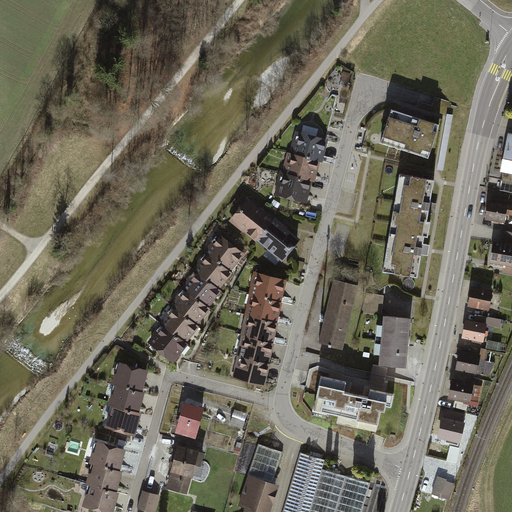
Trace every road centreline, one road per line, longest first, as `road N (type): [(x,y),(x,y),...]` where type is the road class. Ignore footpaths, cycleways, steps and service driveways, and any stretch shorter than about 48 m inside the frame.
road 1 (track): [(366,13),(0,484)]
road 2 (residential): [(410,470),(300,431),(280,407),(363,82)]
road 3 (primary): [(410,470),(485,115),(511,58)]
road 4 (track): [(239,0),(38,248)]
